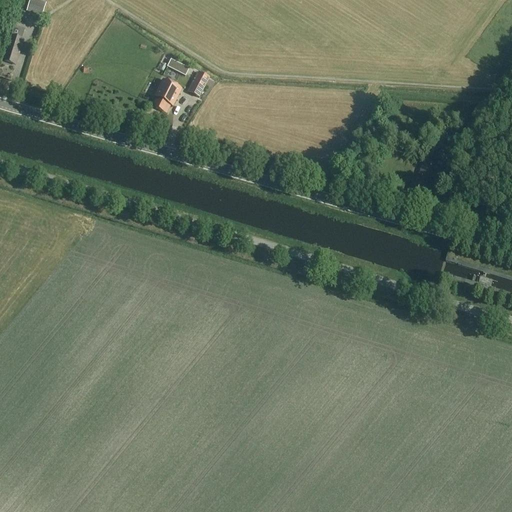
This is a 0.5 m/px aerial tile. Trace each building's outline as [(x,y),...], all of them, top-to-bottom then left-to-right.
[(30,0),(26,12),(42,17),(46,4),(34,0),(30,0)] [(15,65),(20,51),(23,40),(9,35),(8,41),(3,58),(5,58),(4,62),(15,65)] [(199,99),(210,80),(198,73),(195,79),(188,93),(199,99)] [(155,105),(154,107),(164,113),(166,114),(170,106),(173,107),(182,90),(162,80),(153,97),(155,98),(153,104),(155,105)] [(396,136),(401,127),(394,124),(390,132),(396,136)] [(452,145),(456,134),(446,130),(442,141),(452,145)] [(446,164),(451,149),(439,145),(434,160),(446,164)] [(425,192),(433,165),(423,162),(419,177),(416,176),(413,184),(415,185),(413,193),(421,195),(423,191),(425,192)] [(443,303),(437,307),(442,313),(447,309),(443,303)]
